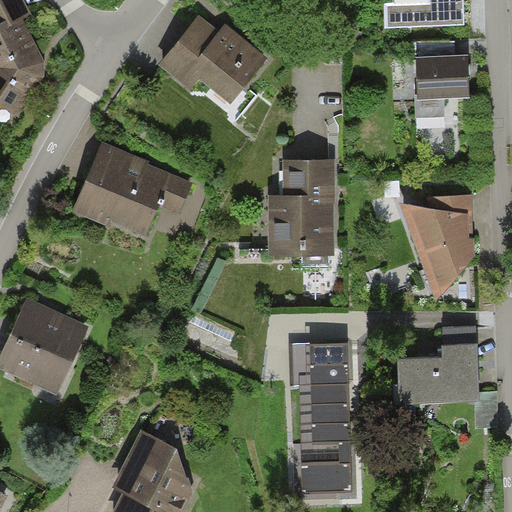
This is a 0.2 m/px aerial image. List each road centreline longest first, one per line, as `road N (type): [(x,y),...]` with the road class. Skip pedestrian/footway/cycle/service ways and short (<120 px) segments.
road 1 (residential): [(499,0),(511,373)]
road 2 (residential): [(0,258),(111,54)]
